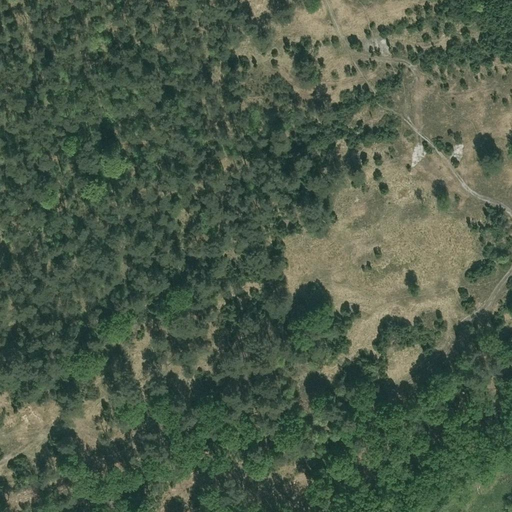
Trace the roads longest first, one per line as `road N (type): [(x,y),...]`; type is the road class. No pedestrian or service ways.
road 1 (track): [(511,348),(488,321),(499,266),(480,207),(433,145),(372,91),(323,0)]
road 2 (track): [(269,511),(338,477),(479,357),(511,348)]
